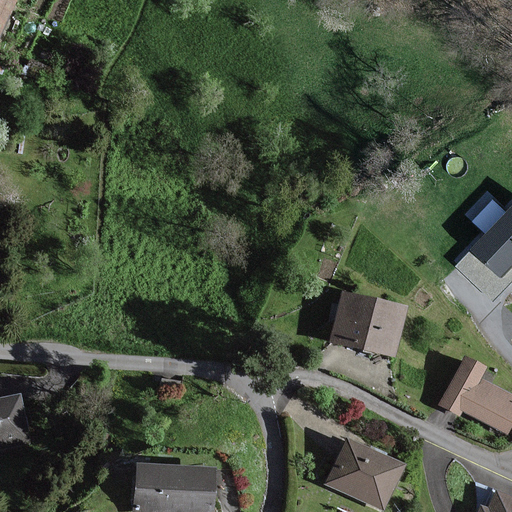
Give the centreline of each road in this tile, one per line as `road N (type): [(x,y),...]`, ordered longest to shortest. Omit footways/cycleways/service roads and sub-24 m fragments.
road 1 (residential): [(257,396),(295,379),(326,381),(511,471)]
road 2 (residential): [(257,396),(227,371),(0,352)]
